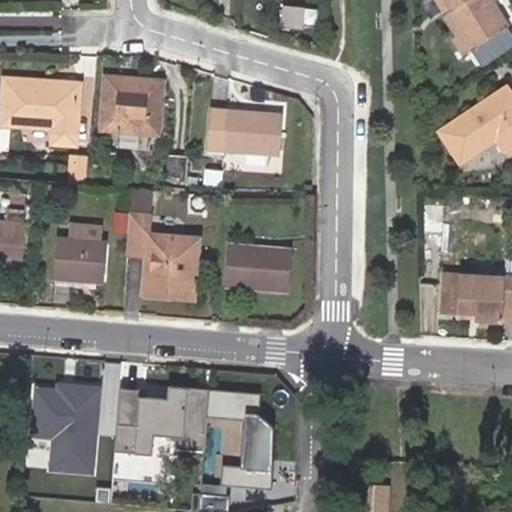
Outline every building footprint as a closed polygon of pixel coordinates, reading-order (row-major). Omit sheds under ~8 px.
[(454,11),(446,0),(436,0),(446,16),(454,11)] [(468,53),(509,25),(493,3),(497,0),(446,0),(454,11),(446,16),(444,17),(457,36),(468,53)] [(463,56),(468,53),(457,36),(453,40),(463,56)] [(162,80),(106,76),(101,130),(158,135),(162,80)] [(42,89),(42,82),(7,80),(4,124),(49,127),(48,147),(75,149),(78,92),(42,89)] [(78,85),(42,82),(42,89),(78,92),(78,85)] [(511,146),(511,92),(507,85),(439,131),(460,162),(495,139),(504,152),(511,146)] [(281,114),(211,109),(208,150),(278,155),(281,114)] [(45,143),(46,130),(26,129),(25,142),(45,143)] [(188,158),(188,156),(171,155),(168,190),(185,192),(187,170),(188,158)] [(85,184),(87,157),(69,156),(67,183),(85,184)] [(197,158),(188,158),(187,170),(196,171),(197,158)] [(153,189),(132,188),(131,214),(151,215),(153,189)] [(151,215),(131,214),(128,254),(146,256),(145,270),(153,271),(152,290),(189,292),(190,274),(197,274),(199,238),(150,234),(151,215)] [(0,259),(20,260),(21,220),(0,219),(0,259)] [(68,239),(101,241),(102,226),(69,223),(69,227),(68,239)] [(105,242),(101,241),(68,239),(69,227),(59,226),(59,238),(56,279),(69,280),(95,282),(102,282),(105,242)] [(293,249),(229,244),(225,286),(289,291),(293,249)] [(511,256),(506,257),(505,277),(503,323),(511,322),(511,256)] [(195,301),(197,274),(190,274),(189,292),(152,290),(153,271),(145,270),(144,297),(195,301)] [(503,323),(505,277),(442,274),(440,311),(458,312),(476,314),(475,321),(503,323)] [(94,292),(95,282),(69,280),(68,289),(94,292)] [(476,314),(458,312),(458,320),(475,321),(476,314)] [(95,475),(102,382),(55,378),(54,387),(34,385),(30,439),(50,441),(48,471),(95,475)] [(167,398),(120,395),(114,479),(201,485),(206,417),(208,389),(168,386),(167,398)] [(260,392),(208,389),(206,417),(201,485),(269,490),(273,428),(258,415),(245,415),(245,403),(259,404),(260,392)] [(355,511),(388,511),(389,483),(356,482),(355,511)]
